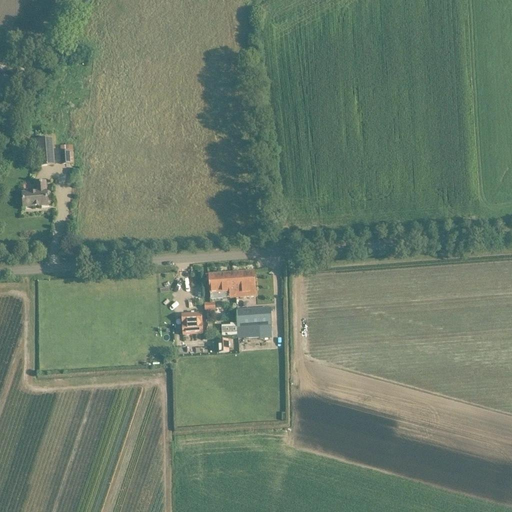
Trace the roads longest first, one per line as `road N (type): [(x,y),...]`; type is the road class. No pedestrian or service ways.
road 1 (unclassified): [(511,235),(0,273)]
road 2 (unclassified): [(0,148),(79,0)]
